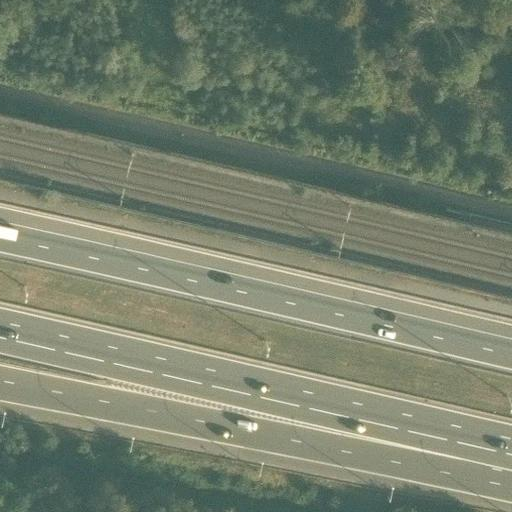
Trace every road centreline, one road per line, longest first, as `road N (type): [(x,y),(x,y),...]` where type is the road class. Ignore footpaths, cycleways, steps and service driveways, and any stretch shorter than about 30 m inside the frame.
road 1 (motorway): [(511,355),(0,239)]
road 2 (motorway): [(0,330),(511,444)]
road 3 (motorway): [(0,376),(511,472)]
